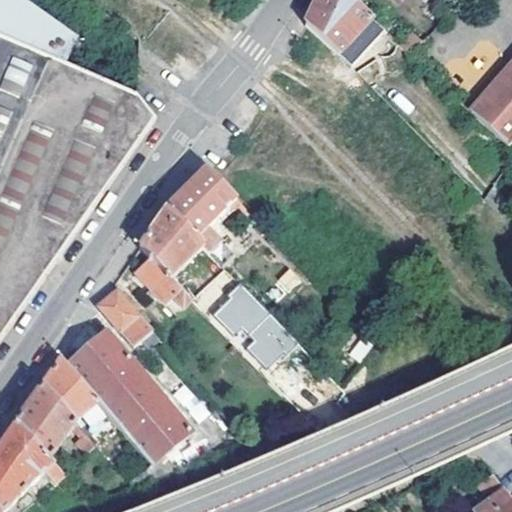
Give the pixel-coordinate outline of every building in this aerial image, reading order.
[(0,0),(0,344),(155,123),(137,99),(62,63),(72,38),(20,0),(0,0)] [(319,0),(305,29),(309,32),(298,43),(320,63),(330,52),(339,60),(374,20),(353,0),(319,0)] [(390,35),(381,27),(374,35),(383,43),(390,35)] [(402,46),(410,54),(420,43),(411,36),(402,46)] [(511,63),(470,110),(509,146),(511,142),(511,63)] [(242,207),(207,173),(166,213),(207,253),(212,258),(223,247),(208,232),(230,210),(236,215),(242,207)] [(171,284),(207,253),(166,213),(139,252),(149,261),(171,284)] [(171,284),(149,261),(133,276),(150,294),(147,297),(152,302),(155,298),(166,309),(174,301),(184,311),(191,304),(171,284)] [(274,281),(285,294),(302,281),(291,268),(274,281)] [(194,297),(205,309),(226,289),(215,277),(194,297)] [(229,301),(212,317),(232,338),(240,329),(254,343),(246,351),(265,371),(282,355),(284,357),(297,345),(239,286),(226,298),(229,301)] [(149,350),(158,342),(115,293),(98,310),(134,351),(143,343),(149,350)] [(378,338),(367,328),(351,346),(361,356),(378,338)] [(68,370),(99,406),(112,421),(153,470),(167,458),(193,435),(107,336),(68,370)] [(41,390),(74,427),(90,413),(99,406),(68,370),(61,362),(41,390)] [(16,427),(50,466),(74,435),(82,443),(76,448),(87,461),(97,453),(74,427),(41,390),(16,427)] [(99,406),(90,413),(99,422),(101,420),(107,427),(112,421),(99,406)] [(50,466),(16,427),(0,449),(0,511),(7,511),(46,479),(57,492),(66,484),(63,482),(50,466)] [(176,469),(167,458),(153,470),(160,478),(176,469)] [(491,500),(505,488),(493,473),(480,485),(491,500)] [(511,511),(511,497),(505,488),(491,500),(474,511),(511,511)]
